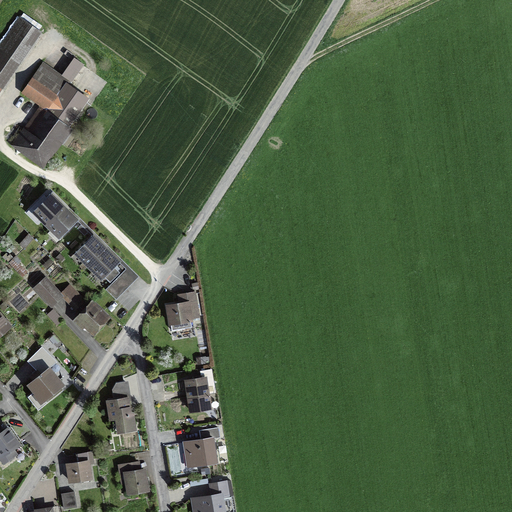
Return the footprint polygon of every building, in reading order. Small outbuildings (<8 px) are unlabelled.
[(0,84),(38,29),(20,17),(0,45),(0,84)] [(78,110),(85,100),(65,85),(69,81),(43,63),(23,91),(49,110),(37,126),(30,121),(14,144),(40,162),(77,109),(78,110)] [(48,223),(63,207),(50,194),(34,210),(35,211),(48,223)] [(76,220),(63,207),(48,223),(61,237),(77,221),(76,220)] [(90,265),(105,249),(92,235),(76,251),(77,252),(90,265)] [(118,262),(105,249),(90,265),(103,278),(105,276),(110,282),(119,272),(114,267),(119,262),(118,262)] [(139,275),(122,258),(119,261),(126,268),(106,288),(116,298),(139,275)] [(51,305),(62,294),(61,294),(46,278),(36,288),(51,305)] [(75,309),(85,301),(70,286),(61,294),(62,294),(75,309)] [(172,330),(192,327),(191,318),(199,316),(195,292),(186,293),(187,302),(168,306),(172,330)] [(93,332),(108,317),(92,302),(75,320),(83,328),(86,326),(93,332)] [(53,309),(47,314),(57,325),(63,320),(53,309)] [(0,334),(10,326),(0,314),(0,334)] [(38,362),(47,353),(41,347),(33,356),(38,362)] [(62,384),(50,368),(41,375),(38,371),(32,376),(35,380),(30,384),(37,393),(38,391),(44,398),(62,384)] [(190,404),(200,402),(199,396),(208,395),(205,377),(187,380),(190,404)] [(129,414),(127,398),(108,401),(111,418),(119,417),(121,430),(134,428),(132,414),(129,414)] [(3,431),(0,427),(0,455),(4,462),(17,453),(15,451),(24,445),(11,426),(3,431)] [(217,461),(213,437),(220,436),(218,427),(203,430),(205,438),(184,441),(186,452),(189,451),(191,465),(217,461)] [(71,481),(90,478),(87,453),(82,453),(83,461),(68,463),(71,481)] [(136,471),(134,462),(119,465),(121,473),(126,472),(129,492),(147,489),(144,469),(136,471)] [(200,511),(223,511),(221,496),(228,495),(226,481),(211,483),(213,495),(202,497),(204,507),(200,508),(200,511)] [(76,491),(61,494),(64,509),(78,506),(76,491)]
